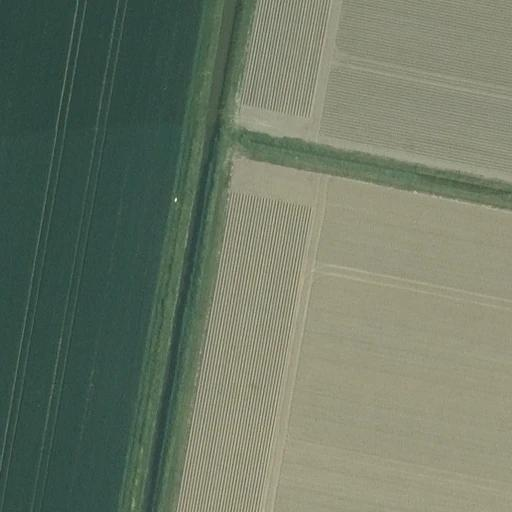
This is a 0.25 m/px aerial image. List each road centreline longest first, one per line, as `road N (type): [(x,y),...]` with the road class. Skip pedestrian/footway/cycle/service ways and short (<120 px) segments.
road 1 (track): [(511,177),(236,122),(169,511)]
road 2 (track): [(131,511),(218,0)]
